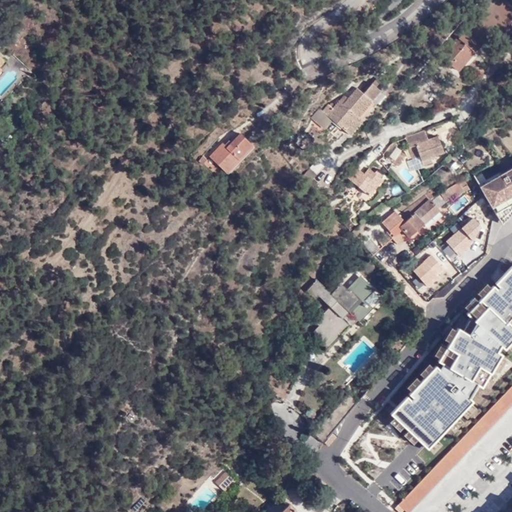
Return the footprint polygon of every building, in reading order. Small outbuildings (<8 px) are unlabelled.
[(477,31),(470,26),(457,41),(451,37),(438,52),(444,57),(447,53),(459,63),(472,48),(476,51),(487,37),(478,30),(477,31)] [(447,53),(444,57),(459,70),(476,51),(472,48),(459,63),(447,53)] [(358,118),(374,105),(384,95),(377,88),(365,97),(360,93),(346,106),(344,104),(336,111),(331,108),(325,113),(327,114),(336,123),(350,137),(364,124),(362,123),(358,118)] [(378,109),(374,105),(358,118),(362,123),(378,109)] [(327,131),(336,123),(327,114),(318,123),(327,131)] [(229,144),(228,142),(216,156),(229,170),(255,142),(242,131),(229,144)] [(405,138),(406,141),(412,159),(419,156),(422,165),(430,163),(430,160),(429,157),(435,155),(442,153),(437,137),(427,140),(423,131),(405,138)] [(216,156),(228,142),(226,141),(214,154),(216,156)] [(406,153),(401,150),(393,161),(398,164),(406,153)] [(301,172),(309,178),(319,165),(309,158),(301,172)] [(490,205),(495,212),(503,224),(511,215),(511,166),(479,185),(490,205)] [(364,174),(357,170),(348,181),(369,195),(382,179),(368,169),(364,174)] [(468,187),(463,178),(442,191),(447,200),(468,187)] [(382,222),(389,229),(397,222),(402,228),(394,234),(392,236),(398,243),(438,208),(431,198),(433,195),(429,190),(400,214),(397,209),(382,222)] [(446,241),(458,255),(469,245),(473,240),(480,225),(473,218),(461,228),(446,241)] [(397,222),(389,229),(394,234),(402,228),(397,222)] [(366,241),(376,251),(380,248),(371,237),(366,241)] [(372,255),(376,251),(366,241),(363,244),(372,255)] [(436,275),(443,268),(431,254),(424,260),(413,271),(425,284),(428,287),(439,278),(436,275)] [(507,271),(491,289),(494,292),(511,275),(511,274),(507,271)] [(317,279),(306,290),(315,298),(318,295),(330,307),(315,322),(319,325),(313,332),(318,337),(316,339),(326,349),(350,325),(342,317),(349,310),(360,321),(372,307),(363,299),(374,288),(360,275),(350,287),(352,289),(350,291),(341,283),(331,293),(317,279)] [(419,427),(407,439),(413,444),(423,454),(432,444),(439,437),(437,433),(465,403),(473,390),(493,356),(496,351),(511,333),(511,275),(494,292),(493,294),(465,323),(458,336),(438,369),(434,374),(418,392),(427,400),(414,421),(419,427)] [(482,288),(473,299),(477,303),(487,293),(482,288)] [(464,317),(462,319),(465,323),(493,294),(489,291),(487,293),(477,303),(474,306),(464,317)] [(470,302),(459,312),(464,317),(474,306),(470,302)] [(447,332),(439,345),(444,348),(452,335),(447,332)] [(435,364),(433,366),(438,369),(458,336),(453,333),(452,335),(444,348),(442,351),(435,364)] [(511,333),(496,351),(499,354),(502,352),(511,342),(511,340),(511,333)] [(511,342),(502,352),(506,357),(511,350),(511,342)] [(437,348),(429,361),(435,364),(442,351),(437,348)] [(493,356),(473,390),(477,393),(479,390),(486,378),(489,374),(496,362),(497,359),(493,356)] [(496,362),(489,374),(494,377),(501,365),(496,362)] [(425,369),(415,379),(419,383),(429,373),(425,369)] [(407,397),(404,399),(408,402),(418,392),(434,374),(431,371),(429,373),(419,383),(416,386),(407,397)] [(486,378),(479,390),(484,393),(491,381),(486,378)] [(412,382),(402,393),(407,397),(416,386),(412,382)] [(511,387),(401,504),(409,511),(410,511),(511,406),(511,387)] [(349,390),(315,430),(326,439),(359,401),(349,390)] [(402,401),(386,419),(390,422),(399,432),(403,435),(407,439),(419,427),(414,421),(427,400),(418,392),(408,402),(406,404),(402,401)] [(465,403),(437,433),(439,437),(444,432),(454,422),(457,419),(466,408),(468,407),(465,403)] [(466,408),(457,419),(461,423),(471,413),(466,408)] [(390,422),(385,427),(395,436),(399,432),(390,422)] [(454,422),(444,432),(449,436),(459,426),(454,422)] [(312,433),(323,442),(326,439),(315,430),(312,433)] [(403,435),(398,439),(409,449),(413,444),(407,439),(403,435)] [(423,454),(428,458),(437,449),(432,444),(423,454)] [(233,477),(227,471),(217,482),(224,488),(233,477)]
